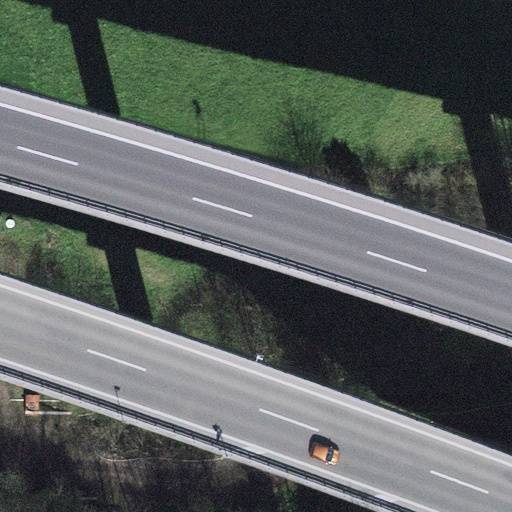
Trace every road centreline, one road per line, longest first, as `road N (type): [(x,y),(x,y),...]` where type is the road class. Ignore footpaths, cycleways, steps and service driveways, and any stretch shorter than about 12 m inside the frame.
road 1 (motorway): [(0,325),(511,504)]
road 2 (motorway): [(511,298),(0,143)]
